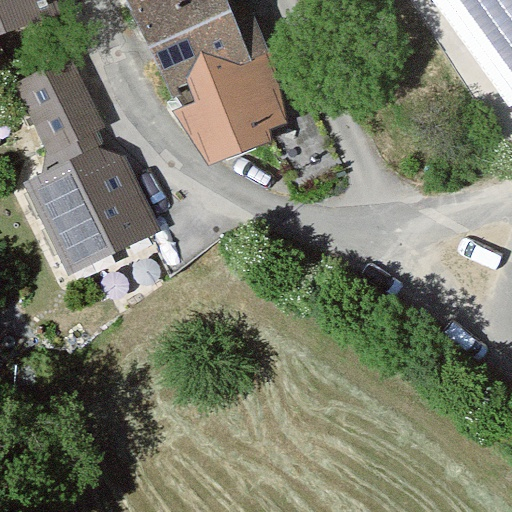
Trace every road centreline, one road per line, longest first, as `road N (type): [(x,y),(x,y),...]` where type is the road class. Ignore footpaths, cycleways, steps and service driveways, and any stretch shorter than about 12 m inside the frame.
road 1 (residential): [(371,236),(267,212),(216,191),(178,162),(123,75),(93,0)]
road 2 (unclassified): [(503,352),(371,236)]
road 3 (residential): [(511,207),(371,236)]
